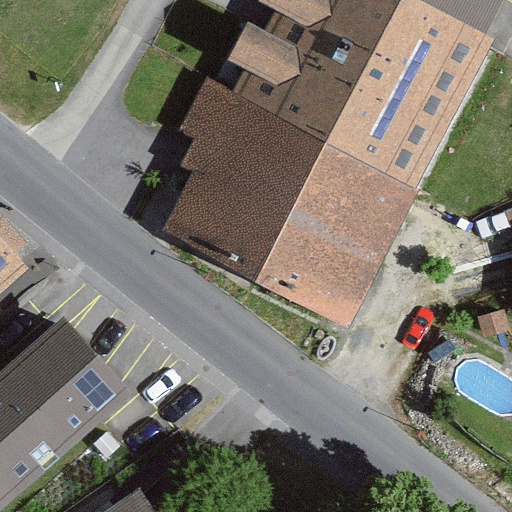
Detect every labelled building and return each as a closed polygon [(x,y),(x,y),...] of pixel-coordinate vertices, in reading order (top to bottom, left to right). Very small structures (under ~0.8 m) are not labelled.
[(498,40),(417,0),(276,0),(230,92),(422,190),(498,40)] [(422,190),(230,92),(209,81),(189,121),(206,130),(191,160),(203,166),(174,225),(356,317),(422,190)] [(0,229),(0,296),(33,267),(0,229)] [(0,508),(134,389),(68,315),(0,376),(0,508)] [(158,511),(147,493),(116,511),(158,511)]
